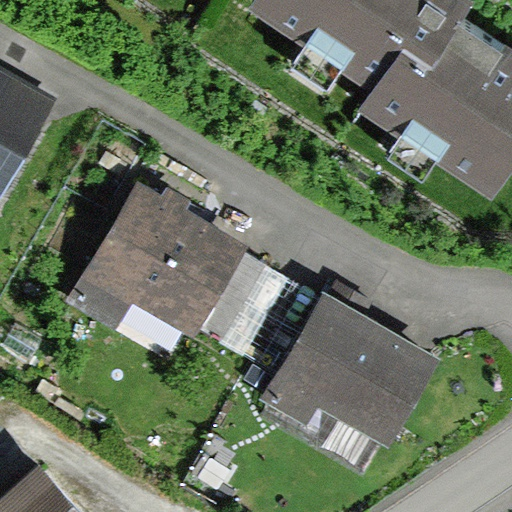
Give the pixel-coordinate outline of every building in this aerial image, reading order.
[(474,0),(248,0),(243,9),(365,88),(351,110),(480,194),(511,144),(511,58),(459,24),(474,0)] [(0,199),(56,98),(0,66),(0,199)] [(286,275),(132,186),(70,292),(167,349),(177,331),(234,364),(286,275)] [(438,360),(321,294),(260,401),(299,423),(307,408),(386,452),(438,360)] [(0,511),(99,511),(36,441),(0,472),(0,511)]
